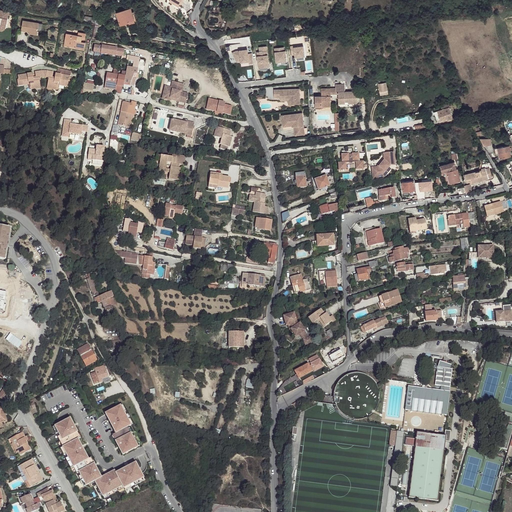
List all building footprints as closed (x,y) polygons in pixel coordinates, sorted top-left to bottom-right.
[(131,8),(116,12),(120,25),(121,25),(129,23),(128,21),(135,19),(131,8)] [(0,17),(7,19),(8,11),(0,9),(0,17)] [(38,23),(22,20),(21,31),(29,32),(29,34),(37,35),(37,30),(38,23)] [(76,48),(84,49),(86,42),(81,42),(82,36),(85,37),(86,33),(79,32),(78,35),(66,33),(65,43),(76,45),(76,47),(76,48)] [(123,56),(124,50),(117,49),(117,48),(102,46),(102,47),(95,45),(94,52),(101,53),(116,56),(116,55),(123,56)] [(259,52),(257,52),(259,68),(269,67),(266,46),(259,47),(259,52)] [(287,64),(286,46),(274,47),(275,65),(287,64)] [(294,46),(290,46),(291,55),(295,54),(295,57),(305,56),(303,46),(294,47),(294,46)] [(253,64),(252,53),(248,53),(247,49),(243,49),(243,51),(240,51),(239,49),(235,52),(236,61),(240,60),(241,62),(249,61),(249,64),(253,64)] [(138,69),(140,58),(127,56),(127,57),(129,58),(128,61),(133,62),(132,68),(138,69)] [(137,74),(138,69),(132,68),(127,67),(126,72),(125,76),(123,84),(133,86),(136,78),(137,74)] [(42,78),(41,71),(35,72),(35,77),(33,77),(32,74),(18,75),(19,80),(23,79),(24,83),(30,82),(30,84),(31,89),(40,88),(39,78),(42,78)] [(53,72),(47,71),(46,78),(49,78),(47,88),(56,90),(58,83),(59,83),(59,85),(63,86),(64,85),(65,81),(69,82),(69,81),(70,77),(57,74),(56,74),(55,78),(52,77),(53,72)] [(123,84),(125,76),(126,72),(122,71),(121,76),(118,75),(116,90),(122,91),(122,87),(123,87),(123,84)] [(105,88),(116,90),(118,75),(119,73),(113,72),(113,75),(107,74),(105,88)] [(171,88),(165,86),(162,99),(171,101),(171,100),(172,98),(181,101),(181,102),(186,103),(188,94),(182,92),(184,85),(172,82),(171,88)] [(386,82),(378,84),(380,95),(388,93),(386,82)] [(92,97),(94,85),(84,83),(82,89),(83,89),(82,95),(92,97)] [(335,85),(336,94),(338,94),(338,107),(345,107),(345,102),(345,100),(348,100),(348,102),(348,103),(357,103),(357,91),(345,91),(344,84),(335,85)] [(331,94),(330,88),(321,88),(321,96),(315,96),(315,109),(322,108),(322,107),(331,106),(331,94)] [(299,89),(274,90),(274,98),(280,97),(280,99),(291,99),(291,104),(300,104),(299,89)] [(225,103),(209,99),(206,109),(215,111),(223,113),(230,115),(232,106),(224,105),(225,103)] [(131,104),(123,102),(118,125),(129,127),(132,114),(134,115),(135,115),(136,110),(134,110),(136,102),(131,101),(131,104)] [(442,109),(433,112),(437,122),(442,120),(443,122),(453,119),(449,107),(442,109)] [(302,113),(281,115),(282,125),(293,124),(294,127),(295,136),(305,135),(302,113)] [(191,138),(194,123),(183,121),(183,123),(172,120),(170,131),(188,134),(187,137),(191,138)] [(87,132),(88,126),(82,125),(82,126),(71,124),(70,129),(64,128),(62,136),(69,137),(69,133),(81,135),(82,131),(87,132)] [(231,131),(216,127),(214,136),(221,138),(219,144),(221,144),(220,148),(227,150),(228,146),(230,147),(232,137),(230,136),(231,131)] [(111,132),(111,136),(109,154),(115,155),(118,133),(111,132)] [(132,132),(130,139),(143,142),(144,134),(132,132)] [(94,149),(89,149),(88,156),(93,157),(92,160),(103,161),(104,147),(97,146),(96,151),(94,151),(94,149)] [(509,146),(494,149),(496,154),(498,154),(499,159),(511,157),(510,151),(511,150),(511,149),(511,146),(509,146)] [(376,172),(372,173),(373,179),(382,178),(381,175),(382,175),(385,172),(387,174),(391,169),(389,167),(391,166),(395,165),(394,152),(385,153),(386,161),(383,164),(381,163),(378,167),(376,167),(376,172)] [(338,163),(339,170),(341,170),(341,171),(344,171),(344,170),(346,170),(346,163),(349,162),(350,163),(351,164),(352,163),(352,162),(355,162),(356,169),(364,169),(363,161),(358,161),(358,160),(359,160),(359,153),(352,154),(348,155),(348,154),(341,154),(342,162),(343,161),(343,163),(338,163)] [(377,166),(378,167),(381,163),(383,164),(386,161),(385,153),(383,154),(384,160),(382,163),(381,162),(377,166)] [(176,158),(173,157),(157,155),(156,160),(160,161),(159,168),(166,169),(166,166),(171,167),(170,170),(170,172),(169,178),(178,180),(180,168),(179,168),(177,167),(178,164),(180,164),(183,165),(185,156),(177,155),(176,158)] [(454,162),(440,166),(442,173),(446,172),(450,184),(461,181),(457,169),(456,169),(454,162)] [(482,170),(465,174),(467,182),(469,181),(471,181),(471,183),(492,178),(490,168),(486,169),(482,170)] [(305,172),(295,173),(297,188),(307,187),(305,172)] [(218,187),(228,189),(230,178),(221,176),(215,175),(215,176),(210,176),(208,187),(218,188),(218,187)] [(315,179),(318,190),(324,188),(323,187),(325,187),(329,186),(326,176),(315,179)] [(402,182),(403,192),(415,191),(414,185),(414,181),(402,182)] [(419,181),(415,182),(416,191),(418,190),(418,189),(429,188),(428,183),(419,184),(419,181)] [(255,202),(253,210),(269,213),(268,207),(264,207),(265,204),(264,204),(265,194),(261,193),(260,197),(255,196),(256,193),(257,188),(252,187),(249,201),(255,202)] [(380,196),(379,197),(379,200),(395,198),(394,188),(379,190),(380,196)] [(365,199),(367,208),(379,205),(378,201),(373,202),(372,197),(365,199)] [(492,206),(485,208),(487,216),(504,212),(501,202),(491,205),(492,206)] [(324,203),(320,205),(322,214),(330,213),(335,212),(336,215),(338,214),(337,204),(328,206),(327,205),(325,205),(324,203)] [(171,204),(166,204),(164,215),(169,216),(170,209),(175,210),(175,213),(182,214),(183,207),(176,205),(176,206),(171,205),(171,204)] [(473,213),(447,217),(449,226),(461,224),(461,228),(475,226),(473,213)] [(270,231),(272,220),(256,218),(255,228),(259,229),(270,231)] [(416,221),(408,222),(410,232),(427,229),(425,219),(416,221)] [(128,236),(136,238),(138,225),(124,223),(124,227),(129,228),(128,236)] [(0,258),(5,260),(11,229),(0,227),(0,258)] [(375,230),(365,232),(366,237),(364,237),(367,247),(384,243),(380,229),(375,230)] [(194,248),(201,249),(201,248),(204,248),(206,239),(201,238),(202,234),(194,233),(194,237),(187,236),(185,244),(193,245),(193,247),(194,248)] [(333,234),(316,235),(317,247),(334,245),(333,234)] [(468,238),(460,239),(462,252),(468,252),(468,238)] [(168,239),(165,248),(172,250),(175,241),(168,239)] [(274,264),(277,246),(277,244),(270,243),(269,245),(260,243),(259,250),(266,252),(265,254),(271,255),(270,259),(269,258),(268,263),(274,264)] [(493,246),(478,246),(478,258),(494,258),(493,246)] [(391,258),(389,259),(390,263),(409,258),(408,253),(409,253),(408,248),(403,249),(402,247),(392,250),(394,255),(391,255),(391,258)] [(153,280),(155,263),(152,262),(152,258),(147,257),(136,255),(137,254),(121,252),(120,257),(125,258),(125,263),(143,265),(142,277),(149,279),(153,280)] [(364,253),(357,255),(358,261),(366,259),(364,253)] [(358,274),(354,275),(355,281),(359,281),(368,279),(366,273),(371,272),(370,268),(378,265),(377,261),(375,261),(374,261),(368,263),(369,268),(357,270),(358,274)] [(397,267),(397,272),(413,270),(413,265),(405,265),(404,262),(397,264),(397,267)] [(430,267),(431,275),(445,274),(444,272),(446,272),(446,265),(430,267)] [(325,271),(319,272),(320,285),(326,284),(337,283),(336,272),(325,273),(325,271)] [(243,274),(242,284),(264,287),(265,275),(260,275),(260,276),(243,274)] [(301,274),(290,278),(292,286),(298,285),(300,292),(310,289),(307,279),(310,278),(309,277),(305,278),(305,280),(303,280),(301,274)] [(464,276),(453,277),(453,291),(468,289),(468,286),(469,278),(464,279),(464,276)] [(92,297),(98,296),(93,278),(87,279),(92,297)] [(397,290),(381,296),(384,303),(385,308),(402,302),(397,290)] [(111,292),(94,299),(95,301),(97,301),(98,303),(102,301),(104,307),(110,305),(108,298),(113,296),(111,292)] [(503,311),(495,312),(496,323),(511,321),(511,319),(511,305),(503,306),(503,311)] [(320,309),(310,316),(314,322),(320,318),(325,326),(332,322),(332,321),(326,313),(325,314),(324,315),(322,312),(320,309)] [(441,311),(425,313),(426,322),(437,320),(437,319),(442,319),(441,311)] [(283,316),(286,325),(288,325),(290,324),(292,328),(290,329),(294,335),(298,335),(300,334),(303,339),(305,345),(313,342),(311,336),(309,337),(307,333),(301,325),(298,324),(294,313),(283,316)] [(373,321),(363,326),(366,333),(373,329),(376,327),(377,329),(388,323),(384,314),(378,315),(380,318),(374,321),(373,321)] [(314,322),(310,316),(308,318),(313,325),(319,321),(323,327),(325,326),(320,318),(314,322)] [(229,332),(229,347),(244,347),(244,338),(242,338),(242,336),(244,336),(244,332),(229,332)] [(97,360),(88,344),(77,350),(86,366),(97,360)] [(329,357),(333,363),(344,356),(341,350),(336,352),(335,350),(331,352),(333,354),(329,357)] [(408,386),(405,410),(447,415),(450,391),(449,391),(452,369),(448,368),(449,360),(442,360),(441,367),(437,367),(435,385),(441,386),(440,390),(408,386)] [(300,366),(294,370),(299,378),(312,371),(308,364),(301,368),(300,366)] [(96,372),(90,374),(94,384),(99,382),(97,378),(101,376),(100,375),(107,372),(105,367),(104,367),(104,366),(94,369),(96,372)] [(334,396),(323,395),(322,403),(335,405),(338,409),(342,414),(349,418),(353,419),(360,419),(364,418),(368,417),(372,414),(376,409),(379,405),(380,400),(380,392),(379,387),(378,385),(375,380),(370,377),(367,375),(361,373),(356,372),(350,374),(344,376),(341,379),(338,383),(336,385),(335,388),(334,391),(334,396)] [(245,387),(255,389),(257,380),(247,378),(245,387)] [(123,455),(138,447),(132,437),(131,433),(127,427),(129,426),(131,425),(126,415),(124,412),(120,406),(105,413),(116,433),(112,435),(123,455)] [(80,438),(70,418),(55,426),(58,433),(60,436),(65,446),(63,447),(66,453),(68,457),(73,467),(76,466),(81,475),(86,485),(95,481),(103,496),(109,492),(113,491),(122,485),(124,488),(130,485),(134,483),(143,478),(135,462),(116,473),(114,470),(101,477),(91,458),(88,459),(78,439),(80,438)] [(511,428),(511,429),(511,426),(511,425),(509,425),(497,447),(507,450),(511,431),(511,428)] [(398,432),(391,431),(389,445),(395,446),(396,437),(398,437),(398,432)] [(26,441),(24,438),(25,437),(23,432),(10,439),(13,443),(13,444),(14,443),(19,451),(21,455),(30,450),(26,441)] [(398,437),(396,437),(395,446),(390,486),(397,487),(404,432),(398,432),(398,437)] [(442,471),(446,436),(416,433),(416,439),(406,438),(405,445),(415,446),(413,468),(424,470),(424,474),(429,474),(428,482),(434,483),(435,479),(434,479),(435,470),(442,471)] [(30,479),(33,485),(42,480),(38,472),(36,473),(35,471),(35,470),(36,469),(34,465),(35,465),(32,460),(20,466),(27,480),(30,479)] [(57,500),(53,491),(50,492),(48,488),(37,494),(39,497),(42,496),(44,500),(45,500),(47,504),(46,504),(49,511),(52,511),(57,510),(58,511),(61,511),(65,510),(61,502),(58,503),(55,505),(54,501),(57,500)] [(27,511),(33,511),(35,511),(39,509),(37,504),(34,505),(31,499),(33,498),(31,494),(24,497),(24,495),(20,496),(21,498),(20,499),(23,505),(21,505),(23,510),(26,509),(27,511)]
